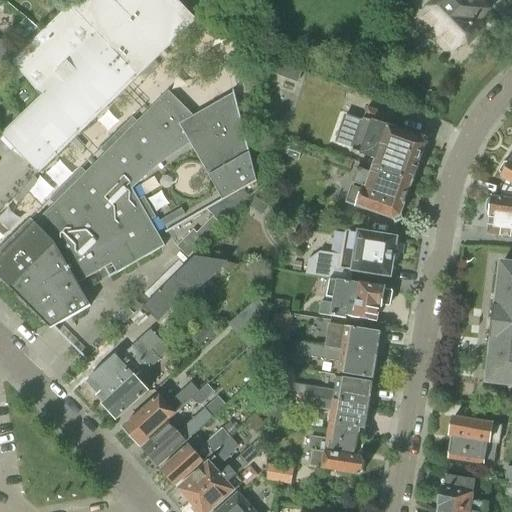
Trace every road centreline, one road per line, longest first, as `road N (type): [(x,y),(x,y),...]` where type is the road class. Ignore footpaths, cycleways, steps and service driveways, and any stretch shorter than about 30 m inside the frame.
road 1 (residential): [(395,511),(443,228),(467,155),(511,91)]
road 2 (residential): [(148,511),(0,353)]
